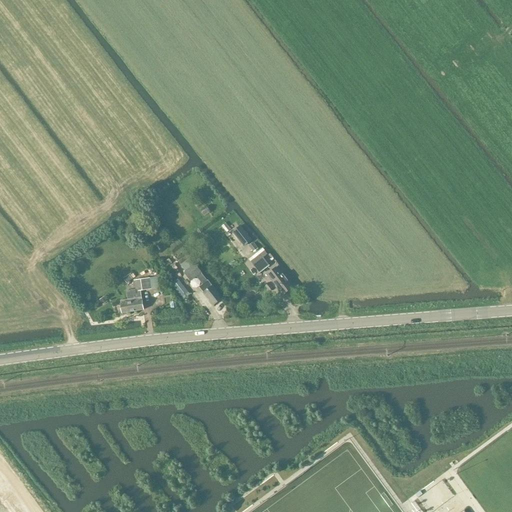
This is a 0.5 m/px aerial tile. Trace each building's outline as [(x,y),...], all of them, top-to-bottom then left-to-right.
[(206,207),(201,211),(205,216),(210,213),(206,207)] [(244,247),(252,241),(240,226),(233,232),(244,247)] [(262,249),(249,260),(260,273),(269,266),(263,258),(267,254),(262,249)] [(195,264),(187,254),(178,260),(185,271),(184,272),(190,281),(196,276),(202,284),(199,287),(213,306),(222,299),(208,280),(207,281),(201,273),(202,273),(195,264)] [(169,260),(159,266),(165,276),(169,273),(165,268),(171,263),(169,260)] [(273,282),(283,295),(293,288),(282,274),(281,275),(276,268),(269,273),(275,281),(273,282)] [(122,313),(143,309),(140,290),(151,289),(149,278),(136,280),(138,291),(126,293),(127,299),(120,301),(122,313)] [(179,278),(172,283),(184,298),(190,293),(179,278)] [(422,511),(413,499),(407,504),(412,511),(422,511)]
